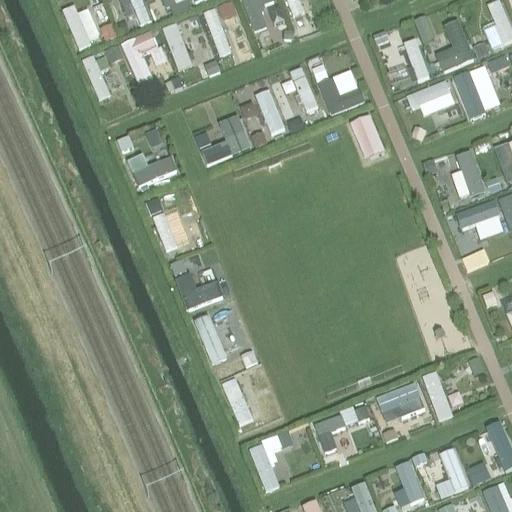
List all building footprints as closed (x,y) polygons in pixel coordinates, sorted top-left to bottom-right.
[(138,0),(124,0),(133,30),(145,27),(138,0)] [(283,0),(287,21),(301,18),(297,0),(283,0)] [(188,14),(184,5),(177,9),(181,17),(188,14)] [(219,11),(223,21),(234,16),(230,6),(219,11)] [(261,9),(262,35),(274,35),(274,9),(261,9)] [(71,52),(96,44),(86,11),(74,15),(72,10),(59,14),(71,52)] [(218,62),(230,56),(210,11),(198,16),(218,62)] [(426,19),(415,24),(418,31),(429,26),(426,19)] [(454,23),(438,30),(450,56),(465,49),(454,23)] [(122,38),(129,35),(125,24),(117,27),(122,38)] [(158,33),(174,74),(187,69),(170,28),(158,33)] [(112,29),(101,34),(106,45),(117,40),(112,29)] [(385,35),(373,39),(377,48),(388,44),(385,35)] [(141,57),(153,51),(146,36),(116,49),(135,92),(153,84),(141,57)] [(402,44),(412,85),(424,82),(414,41),(402,44)] [(485,46),(474,50),(478,61),(489,57),(485,46)] [(102,56),(108,69),(122,63),(116,50),(102,56)] [(89,60),(78,65),(95,105),(107,100),(89,60)] [(508,71),(503,61),(493,65),(497,75),(508,71)] [(205,69),(209,80),(221,75),(216,64),(205,69)] [(299,69),(285,75),(302,116),(315,110),(299,69)] [(316,76),(320,85),(328,81),(324,72),(316,76)] [(171,85),(175,95),(182,92),(179,82),(171,85)] [(354,90),(336,96),(330,82),(315,87),(324,113),(358,102),(354,90)] [(277,83),(270,87),(281,107),(288,103),(277,83)] [(433,115),(436,123),(454,118),(446,85),(400,97),(405,113),(415,110),(418,119),(433,115)] [(272,102),(260,105),(269,142),(282,138),(272,102)] [(231,115),(220,119),(228,141),(239,137),(231,115)] [(350,126),(365,163),(385,155),(370,118),(350,126)] [(299,122),(285,127),(290,139),(303,133),(299,122)] [(422,143),(426,134),(416,130),(412,139),(422,143)] [(511,144),(500,148),(496,133),(471,140),(476,157),(492,153),(496,167),(511,161),(511,144)] [(256,152),(267,147),(263,136),(252,141),(256,152)] [(123,156),(133,152),(128,141),(118,145),(123,156)] [(124,161),(136,191),(173,176),(167,161),(145,170),(139,155),(124,161)] [(469,156),(458,158),(464,191),(475,189),(469,156)] [(211,159),(202,163),(206,172),(215,168),(211,159)] [(439,167),(432,164),(428,175),(435,178),(439,167)] [(500,190),(496,179),(485,183),(490,195),(500,190)] [(151,217),(161,213),(157,202),(147,206),(151,217)] [(458,215),(461,233),(498,227),(495,208),(458,215)] [(511,239),(511,210),(500,214),(506,241),(511,239)] [(184,246),(176,217),(161,221),(160,216),(149,219),(159,253),(184,246)] [(468,273),(479,269),(474,258),(463,262),(468,273)] [(186,275),(182,264),(171,268),(175,279),(186,275)] [(492,295),(483,299),(487,309),(496,306),(492,295)] [(511,313),(500,320),(511,343),(511,342),(511,313)] [(222,349),(202,356),(210,378),(230,371),(222,349)] [(253,354),(241,359),(246,371),(258,366),(253,354)] [(477,361),(468,365),(474,380),(483,376),(477,361)] [(432,377),(417,383),(435,429),(450,423),(432,377)] [(448,412),(460,407),(454,395),(443,400),(448,412)] [(418,403),(396,412),(399,421),(422,412),(418,403)] [(368,420),(365,411),(354,416),(357,424),(368,420)] [(511,464),(496,427),(481,433),(501,479),(511,474),(511,464)] [(380,434),(384,443),(396,438),(392,429),(380,434)] [(288,436),(277,440),(281,449),(292,445),(288,436)] [(261,499),(275,494),(259,451),(245,456),(261,499)] [(448,497),(462,495),(454,455),(432,459),(436,479),(445,478),(448,497)] [(423,457),(411,462),(414,469),(426,464),(423,457)] [(393,474),(410,510),(422,504),(406,468),(393,474)] [(479,468),(468,473),(475,488),(485,483),(479,468)] [(484,511),(501,511),(494,491),(479,496),(484,511)] [(342,511),(370,511),(363,494),(339,504),(342,511)] [(477,497),(468,501),(471,510),(481,506),(477,497)]
